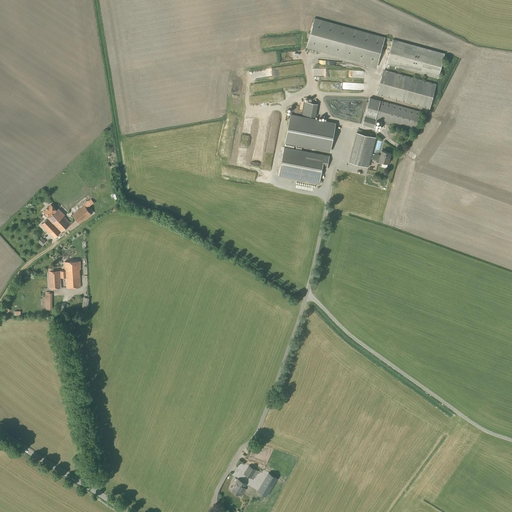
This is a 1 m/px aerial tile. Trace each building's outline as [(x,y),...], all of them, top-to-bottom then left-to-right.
[(377,67),(385,37),(314,18),(306,48),(377,67)] [(438,78),(444,54),(393,39),(386,64),(438,78)] [(429,109),(436,84),(384,70),(378,95),(429,109)] [(415,130),(420,112),(380,101),(370,98),(365,116),(362,125),(377,129),(380,120),(415,130)] [(304,112),(304,114),(317,117),(320,103),(305,101),(305,104),(302,103),(301,111),(304,112)] [(315,120),(290,115),(286,138),(285,143),(330,152),(335,124),(331,123),(315,120)] [(372,153),(373,148),(376,138),(361,134),(362,130),(355,129),(350,150),(349,150),(347,161),(358,164),(358,165),(368,168),(371,159),(379,161),(388,164),(390,153),(382,151),(381,156),(372,153)] [(327,169),(329,156),(284,147),(279,176),(319,183),(322,168),(327,169)] [(57,211),(51,205),(44,211),(49,217),(42,225),(54,238),(71,224),(64,216),(65,215),(59,209),(57,211)] [(79,224),(91,214),(84,205),(72,215),(79,224)] [(42,246),(45,242),(41,237),(37,241),(42,246)] [(80,287),(79,269),(80,269),(80,261),(64,262),(65,271),(48,271),(49,288),(61,288),(61,278),(66,277),(66,288),(80,287)] [(253,480),(258,471),(249,466),(244,474),(251,478),(253,480)] [(241,497),(246,489),(244,488),(246,484),(238,479),(236,483),(232,491),(238,496),(239,495),(241,497)] [(261,485),(258,491),(266,495),(269,490),(261,485)]
